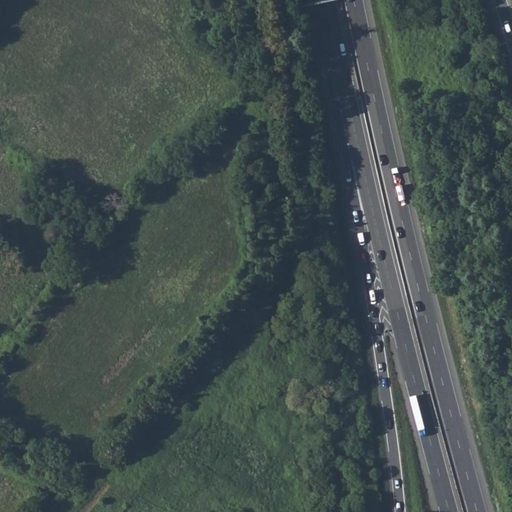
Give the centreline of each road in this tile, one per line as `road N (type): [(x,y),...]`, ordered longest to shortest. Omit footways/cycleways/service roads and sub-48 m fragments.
road 1 (trunk): [(477,511),(353,0)]
road 2 (trunk): [(352,127),(449,511)]
road 3 (trunk): [(352,127),(346,162),(400,511)]
road 4 (trunk): [(327,0),(352,127)]
